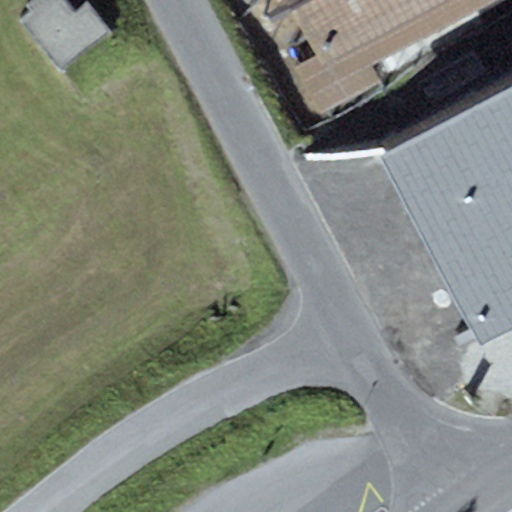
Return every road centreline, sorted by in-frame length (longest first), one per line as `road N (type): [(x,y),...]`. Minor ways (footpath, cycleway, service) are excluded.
road 1 (unclassified): [(354,335),(184,0)]
road 2 (unclassified): [(43,511),(162,422),(354,335)]
road 3 (unclassified): [(482,488),(354,335)]
